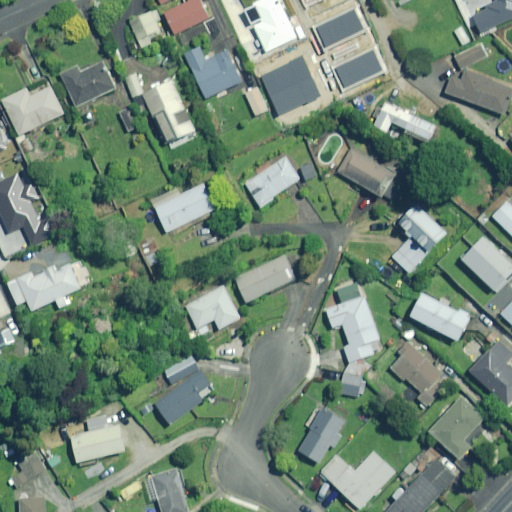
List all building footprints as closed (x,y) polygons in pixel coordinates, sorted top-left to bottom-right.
[(210,20),(201,0),(183,0),(186,5),(165,14),(175,35),(210,20)] [(299,38),(280,0),(266,0),(255,5),(263,23),(256,27),(268,53),(299,38)] [(306,0),(311,11),(305,14),(315,36),(321,33),(325,44),(347,34),(340,19),(355,12),(349,0),(306,0)] [(161,20),(157,11),(130,23),(138,41),(161,31),(156,22),(161,20)] [(488,57),(480,43),(450,60),(457,73),(488,57)] [(208,61),(202,48),(186,55),(206,100),(243,83),(229,52),(208,61)] [(117,90),(104,64),(81,74),(78,68),(63,75),(78,108),(117,90)] [(287,87),(276,66),(260,75),(271,96),(287,87)] [(511,99),(511,89),(466,72),(462,83),(453,80),(447,94),(506,116),(511,99)] [(144,93),(137,75),(126,79),(134,97),(144,93)] [(197,132),(173,81),(144,95),(168,145),(197,132)] [(65,116),(53,89),(33,98),(29,89),(4,100),(20,136),(65,116)] [(270,111),(259,89),(247,95),(258,117),(270,111)] [(437,127),(386,103),(375,127),(390,134),(395,124),(408,130),(407,133),(429,144),(437,127)] [(141,126),(133,109),(121,114),(129,132),(141,126)] [(96,123),(91,111),(81,116),(86,127),(96,123)] [(6,126),(0,128),(0,194),(24,184),(12,158),(19,155),(6,126)] [(397,175),(352,149),(339,172),(383,198),(397,175)] [(276,200),(274,198),(301,180),(286,158),(246,185),(259,204),(262,209),(276,200)] [(218,210),(207,185),(157,208),(168,233),(218,210)] [(511,206),(508,203),(494,217),(511,234),(511,206)] [(448,234),(418,205),(396,227),(410,240),(393,257),(410,273),(448,234)] [(511,274),(511,264),(484,238),(463,260),(497,291),(511,274)] [(297,280),(286,256),(235,279),(246,303),(297,280)] [(90,285),(79,260),(56,271),(54,269),(33,279),(31,274),(9,285),(19,306),(28,302),(33,312),(58,301),(61,309),(72,304),(68,296),(90,285)] [(241,321),(223,282),(183,300),(196,329),(216,320),(220,330),(241,321)] [(359,282),(338,290),(339,296),(338,295),(337,295),(335,295),(334,295),(333,295),(332,295),(331,296),(330,297),(329,298),(328,299),(328,300),(328,301),(328,302),(328,303),(328,305),(329,306),(330,307),(330,308),(332,308),(333,309),(325,311),(332,329),(343,325),(351,346),(345,348),(350,363),(375,354),(371,343),(380,340),(359,282)] [(470,319),(424,294),(412,317),(459,341),(470,319)] [(511,305),(502,315),(511,325),(511,305)] [(32,350),(27,335),(13,340),(18,355),(32,350)] [(511,358),(511,352),(500,341),(471,372),(509,407),(511,404),(511,369),(507,365),(511,358)] [(405,381),(406,379),(423,393),(417,400),(427,408),(443,390),(434,383),(442,374),(410,347),(391,370),(405,381)] [(210,387),(191,358),(163,376),(172,390),(154,401),(170,425),(204,402),(199,394),(210,387)] [(359,394),(364,395),(365,382),(362,381),(362,378),(343,376),(340,395),(359,398),(359,394)] [(472,451),(476,447),(468,441),(488,419),(463,397),(432,433),(461,459),(462,457),(481,474),(488,466),(472,451)] [(346,422),(319,406),(306,428),(311,431),(299,451),(321,464),(331,446),(335,448),(342,437),(338,434),(346,422)] [(126,451),(119,426),(70,439),(78,468),(98,463),(97,458),(126,451)] [(47,469),(36,449),(4,468),(16,488),(47,469)] [(396,473),(374,452),(356,472),(338,456),(322,472),(361,509),(396,473)] [(406,494),(400,488),(391,497),(397,503),(389,511),(425,511),(456,478),(436,460),(406,494)] [(162,511),(188,511),(182,488),(187,487),(183,470),(146,479),(151,502),(159,500),(162,511)] [(45,511),(44,499),(20,501),(21,511),(45,511)]
